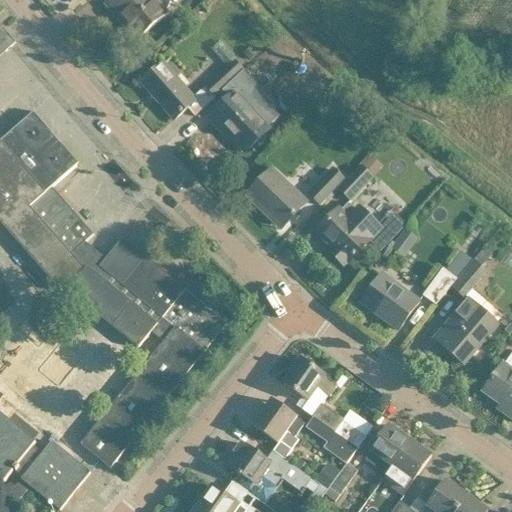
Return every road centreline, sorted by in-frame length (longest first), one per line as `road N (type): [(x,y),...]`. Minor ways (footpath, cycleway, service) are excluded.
road 1 (residential): [(294,309),(129,136),(15,0)]
road 2 (residential): [(511,461),(294,309)]
road 3 (residential): [(132,511),(294,309)]
